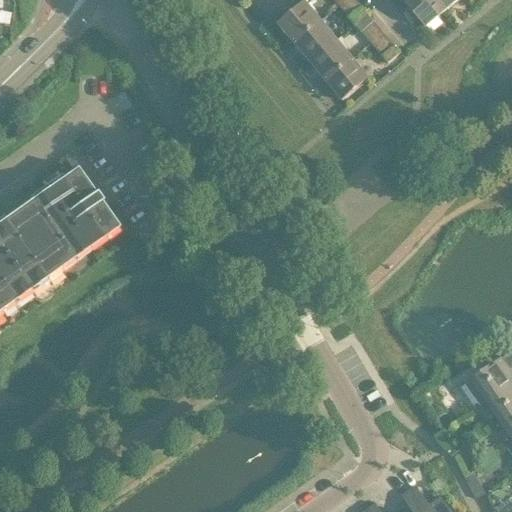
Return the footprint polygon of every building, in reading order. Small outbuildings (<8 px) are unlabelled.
[(445,12),(434,0),(405,0),(403,2),(425,29),(445,12)] [(434,0),(445,12),(459,0),(434,0)] [(294,45),(321,22),(305,3),(278,25),(294,45)] [(349,18),(356,26),(368,16),(361,9),(349,18)] [(368,16),(356,26),(362,33),(374,23),(368,16)] [(294,45),(310,64),(337,41),(321,22),(294,45)] [(310,64),(326,83),(353,60),(337,41),(310,64)] [(400,54),(393,47),(382,57),(388,64),(400,54)] [(369,80),(353,60),(326,83),(342,102),(369,80)] [(65,158),(73,170),(80,166),(71,153),(65,158)] [(0,313),(1,313),(119,229),(101,204),(102,203),(96,193),(94,194),(77,169),(0,223),(0,313)] [(480,406),(486,402),(511,383),(511,375),(509,371),(511,368),(511,352),(465,385),(480,406)] [(511,383),(486,402),(501,422),(511,414),(511,383)] [(511,414),(501,422),(511,438),(511,414)] [(476,500),(484,495),(480,486),(471,491),(476,500)] [(416,488),(409,493),(422,511),(450,511),(441,500),(430,508),(416,488)] [(422,511),(409,493),(402,498),(411,511),(422,511)]
